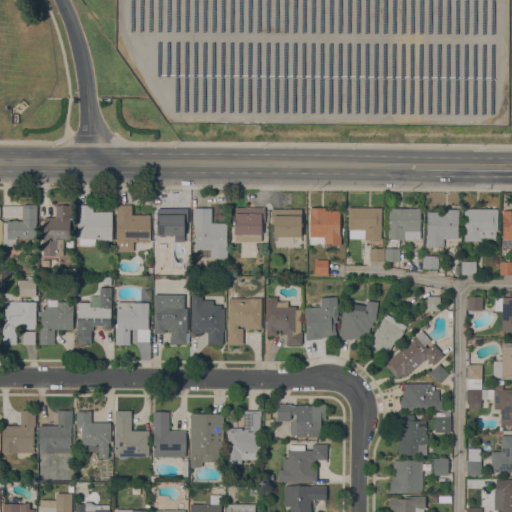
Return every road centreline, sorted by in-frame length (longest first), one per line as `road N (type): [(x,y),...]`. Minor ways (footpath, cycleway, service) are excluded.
road 1 (residential): [(351,386),(323,378),(0,376)]
road 2 (secondary): [(407,163),(92,161)]
road 3 (residential): [(92,161),(83,61),(61,0)]
road 4 (residential): [(358,511),(360,416),(351,386)]
